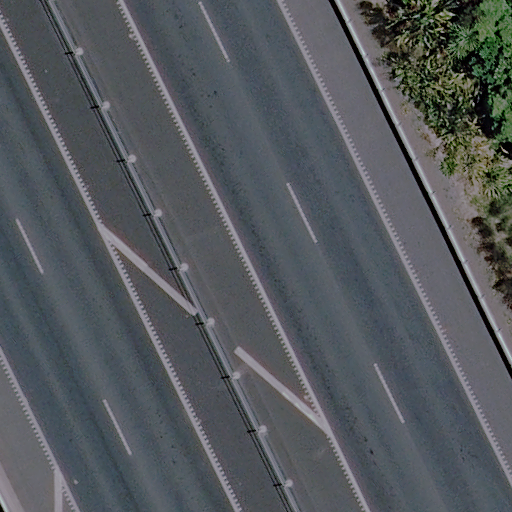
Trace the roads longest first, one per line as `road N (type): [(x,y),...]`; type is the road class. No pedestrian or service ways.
road 1 (motorway): [(160,0),(415,511)]
road 2 (motorway): [(126,511),(0,261)]
